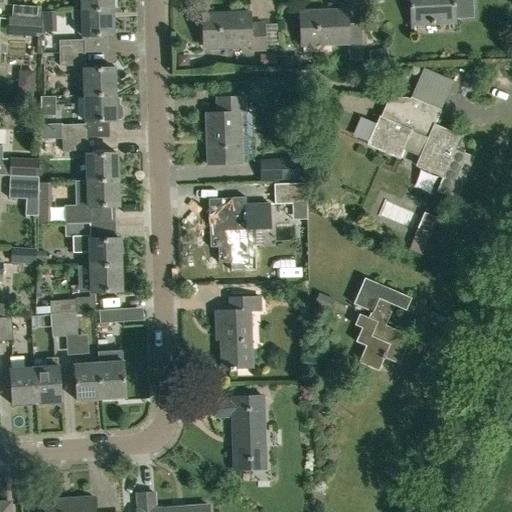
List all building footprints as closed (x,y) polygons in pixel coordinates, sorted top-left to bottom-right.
[(81,0),(82,10),(112,9),(112,0),(81,0)] [(410,0),(412,23),(455,21),(453,0),(410,0)] [(11,17),(40,19),(41,7),(12,5),(11,17)] [(113,37),(112,9),(82,10),(71,10),(71,18),(75,22),(76,22),(77,33),(80,35),(83,35),(83,38),(113,37)] [(363,61),(361,24),(348,25),(347,11),(300,13),(301,47),(348,45),(349,62),(363,61)] [(250,25),(250,14),(202,16),(203,48),(251,47),(251,52),(264,51),(263,24),(250,25)] [(42,19),(40,19),(11,17),(9,17),(8,35),(42,37),(42,19)] [(83,41),(59,42),(60,54),(84,53),(83,41)] [(84,53),(60,54),(60,66),(84,65),(84,53)] [(84,69),(85,95),(115,94),(114,68),(84,69)] [(445,98),(416,86),(410,100),(406,99),(388,99),(380,118),(368,146),(399,159),(403,150),(420,157),(416,167),(443,178),(437,191),(455,199),(472,158),(455,151),(461,138),(433,126),(445,98)] [(116,107),(115,94),(85,95),(86,123),(116,122),(116,121),(120,121),(122,119),(122,109),(119,107),(116,107)] [(206,113),(208,166),(242,165),(240,115),(246,115),(245,98),(216,98),(216,113),(206,113)] [(62,138),(62,126),(41,127),(41,139),(62,138)] [(86,137),(86,126),(62,126),(62,138),(86,137)] [(86,149),(86,137),(62,138),(62,150),(86,149)] [(86,155),(87,182),(118,180),(118,154),(86,155)] [(297,159),(259,160),(259,180),(297,178),(297,159)] [(10,161),(10,176),(40,177),(40,163),(10,161)] [(40,177),(10,176),(9,199),(26,199),(40,200),(40,177)] [(119,207),(118,180),(87,182),(77,182),(78,207),(64,207),(65,225),(88,224),(89,224),(89,208),(119,207)] [(306,183),(274,184),(275,204),(307,203),(306,183)] [(57,218),(56,189),(42,190),(43,219),(57,218)] [(40,200),(26,199),(26,215),(40,215),(40,200)] [(233,223),(209,223),(210,249),(218,249),(218,265),(230,264),(231,272),(256,271),(255,230),(271,230),(270,205),(246,206),(246,199),(232,199),(232,204),(233,223)] [(392,206),(387,221),(405,227),(410,212),(392,206)] [(436,219),(425,215),(410,248),(421,252),(436,219)] [(90,267),(121,266),(121,240),(89,241),(88,224),(65,225),(65,237),(72,237),(73,254),(89,253),(90,267)] [(11,263),(36,264),(36,252),(11,251),(11,263)] [(48,254),(38,254),(37,264),(47,264),(48,254)] [(91,293),(122,292),(121,266),(90,267),(78,268),(78,280),(90,279),(91,293)] [(358,363),(378,372),(384,359),(399,365),(411,337),(385,326),(393,306),(406,311),(411,299),(364,279),(353,305),(371,312),(368,319),(359,315),(354,326),(361,329),(356,343),(366,347),(358,363)] [(335,300),(319,293),(314,304),(330,310),(335,300)] [(95,312),(94,298),(90,298),(75,299),(75,300),(49,302),(50,307),(36,308),(37,316),(50,315),(62,314),(76,313),(93,312),(95,312)] [(229,312),(216,313),(217,332),(221,332),(222,370),(252,368),(250,311),(260,311),(260,298),(228,300),(229,312)] [(0,303),(0,315),(8,316),(9,304),(0,303)] [(117,323),(117,310),(99,311),(99,324),(117,323)] [(66,338),(77,337),(76,313),(62,314),(64,338),(66,338)] [(62,314),(50,315),(52,339),(64,338),(62,314)] [(0,317),(0,341),(13,341),(11,317),(0,317)] [(97,352),(98,364),(101,400),(126,399),(122,350),(97,352)] [(61,403),(59,367),(58,367),(58,357),(46,358),(46,368),(34,368),(37,405),(61,403)] [(101,400),(98,364),(74,366),(77,402),(101,400)] [(34,368),(10,370),(12,406),(37,405),(34,368)] [(216,400),(216,418),(232,418),(234,471),(266,470),(263,398),(231,399),(232,400),(216,400)] [(137,511),(136,511),(208,511),(209,506),(156,510),(155,494),(136,495),(137,511)] [(94,511),(94,498),(45,502),(45,511),(94,511)]
